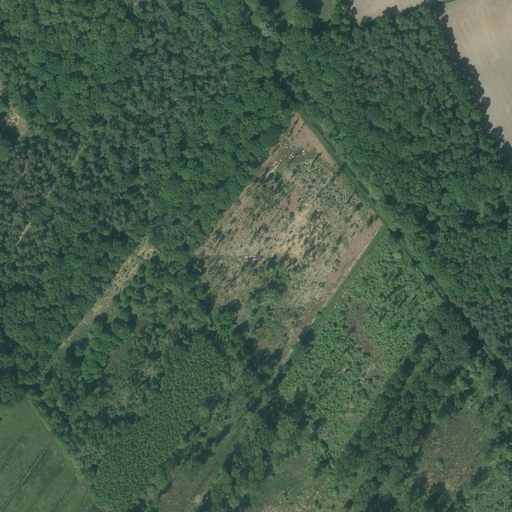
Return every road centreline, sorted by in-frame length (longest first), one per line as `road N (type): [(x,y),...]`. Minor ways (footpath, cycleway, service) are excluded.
road 1 (track): [(268,59),(511,387)]
road 2 (track): [(0,261),(121,110),(133,0)]
